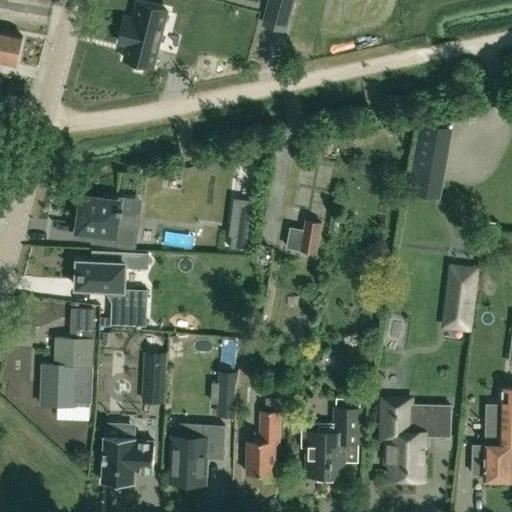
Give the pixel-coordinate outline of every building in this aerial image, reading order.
[(272,0),(265,25),(286,30),(293,0),(272,0)] [(167,10),(138,3),(134,21),(126,19),(120,43),(128,45),(124,58),(153,66),(167,10)] [(0,59),(17,63),(22,35),(0,30),(0,59)] [(436,196),(449,126),(423,122),(411,191),(436,196)] [(350,158),(350,141),(336,141),(336,158),(350,158)] [(95,240),(133,245),(136,227),(121,226),(123,208),(125,196),(103,193),(102,198),(82,195),(81,208),(79,208),(77,230),(78,230),(77,236),(95,238),(95,240)] [(317,252),(322,222),(306,219),(304,229),(290,226),(287,247),(317,252)] [(377,260),(390,252),(382,238),(369,246),(377,260)] [(113,300),(115,303),(114,313),(111,317),(111,324),(133,325),(134,288),(124,288),(126,262),(78,260),(76,287),(108,289),(113,300)] [(476,269),(452,266),(450,280),(448,296),(445,325),(469,328),(472,299),(474,283),(476,269)] [(82,308),(82,320),(94,321),(94,309),(82,308)] [(91,402),(94,338),(56,336),(55,364),(44,363),(42,403),(75,405),(76,401),(91,402)] [(200,338),(200,347),(217,346),(217,337),(200,338)] [(222,390),(221,412),(233,413),(234,391),(222,390)] [(278,440),(279,412),(290,412),(290,397),(266,397),(265,409),(261,409),(260,439),(248,439),(247,473),(273,473),(274,440),(278,440)] [(359,442),(360,397),(343,397),(343,407),(336,407),(335,431),(322,431),(322,423),(303,422),(302,446),(307,446),(306,474),(317,474),(317,479),(332,479),(332,475),(343,475),(344,442),(359,442)] [(511,403),(500,404),(499,444),(484,443),(484,444),(472,444),(471,473),(483,474),(483,479),(511,479),(511,403)] [(449,435),(450,405),(410,404),(410,428),(405,432),(387,431),(386,449),(391,449),(391,476),(398,476),(401,480),(404,482),(409,482),(413,480),(416,477),(422,477),(423,444),(428,444),(428,435),(449,435)] [(208,457),(224,458),(225,424),(203,423),(203,437),(174,435),(172,481),(195,483),(195,473),(204,474),(205,457),(208,457)] [(136,437),(105,435),(103,482),(133,483),(134,470),(153,471),(155,441),(136,440),(136,437)]
